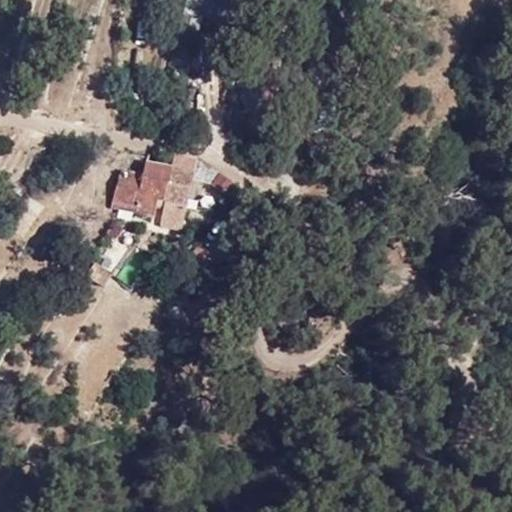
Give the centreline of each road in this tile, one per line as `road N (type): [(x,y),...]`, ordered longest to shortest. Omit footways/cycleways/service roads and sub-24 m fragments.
road 1 (residential): [(511,429),(414,325),(388,312),(356,314),(310,354),(264,349),(255,335),(253,286),(276,194),(215,155)]
road 2 (track): [(454,368),(511,251)]
